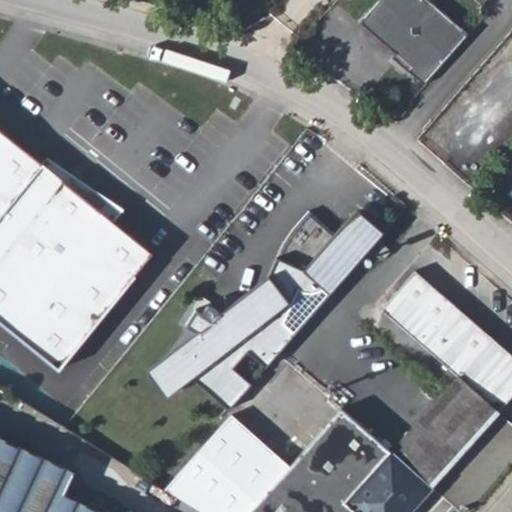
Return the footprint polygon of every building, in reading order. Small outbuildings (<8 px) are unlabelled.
[(467,38),(423,0),(382,0),(359,27),(409,70),(406,74),(423,89),(467,38)] [(152,255),(0,129),(0,323),(56,370),(152,255)] [(383,235),(349,205),(327,230),(309,214),(292,233),(282,250),(269,277),(219,315),(207,307),(202,316),(195,312),(186,327),(196,334),(145,373),(166,400),(194,378),(236,405),(383,235)] [(511,393),(511,355),(417,270),(382,309),(459,377),(495,412),(511,393)] [(459,377),(391,453),(429,486),(495,412),(459,377)] [(409,511),(431,488),(429,486),(391,453),(341,409),(290,467),(250,511),(409,511)] [(202,511),(250,511),(290,467),(230,414),(165,487),(202,511)] [(0,437),(0,511),(99,511),(56,492),(67,470),(0,437)]
